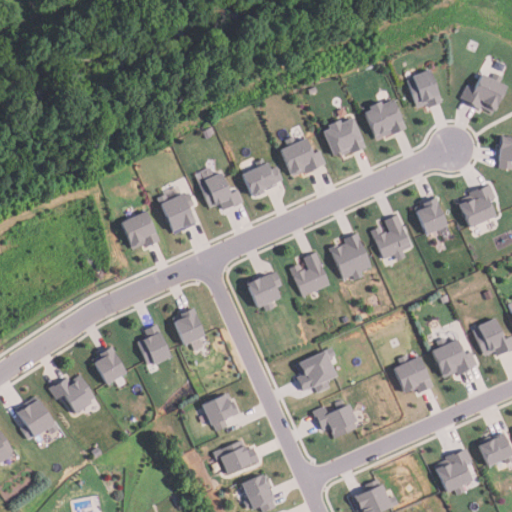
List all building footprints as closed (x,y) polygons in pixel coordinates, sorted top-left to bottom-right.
[(501,72),(492,68),(495,61),(504,65),(501,72)] [(429,69),(442,103),(428,108),(426,104),(415,108),(405,81),(412,78),(411,76),(429,69)] [(504,87),(491,112),(480,106),(478,110),(465,103),(465,102),(459,99),(465,86),(474,90),(481,76),(504,87)] [(392,100),(405,129),(392,135),(391,133),(375,140),(363,112),(368,110),(367,107),(379,101),(381,105),(392,100)] [(352,118),(365,148),(351,154),(350,152),(341,156),(339,153),(332,156),(322,132),(328,129),(326,125),(338,120),(340,123),(352,118)] [(210,136),(205,139),(202,131),(211,128),(214,133),(210,135),(210,136)] [(325,164),(320,151),(313,154),(306,138),(294,143),(291,137),(284,140),(286,146),(279,149),(291,177),(304,171),(305,174),(318,168),(317,167),(325,164)] [(511,137),(500,137),(498,168),(511,169),(511,137)] [(282,180),(276,167),(270,169),(266,161),(264,162),(262,158),(253,162),(255,167),(240,173),(250,195),(253,194),(254,197),(263,193),(262,191),(276,185),(275,183),(282,180)] [(241,202),(237,192),(229,195),(220,173),(212,176),(209,168),(195,174),(197,178),(196,179),(209,208),(219,204),(222,211),(241,202)] [(490,184),(496,198),(490,201),(496,216),(470,228),(458,201),(470,196),(469,193),(490,184)] [(195,224),(173,234),(156,198),(165,194),(164,192),(177,186),(180,194),(181,193),(183,197),(188,194),(193,206),(188,208),(195,224)] [(435,198),(447,226),(426,236),(414,208),(435,198)] [(144,211),(158,241),(144,247),(143,244),(131,250),(119,223),(144,211)] [(397,215),(413,247),(404,252),(406,257),(397,262),(394,255),(384,260),(371,232),(379,228),(382,234),(389,231),(384,221),(397,215)] [(356,234),(370,267),(360,271),(363,277),(355,281),(353,276),(342,280),(328,248),(338,245),(339,247),(345,244),(343,239),(356,234)] [(315,252),(329,285),(301,297),(288,268),(298,264),(301,271),(307,268),(302,258),(315,252)] [(246,284),(256,308),(262,305),(265,311),(273,308),(270,302),(280,298),(276,288),(282,285),(276,271),(246,284)] [(493,298),(487,301),(484,293),(490,290),(493,298)] [(448,302),(442,304),(440,298),(446,295),(448,302)] [(192,310),(203,337),(198,339),(202,347),(194,350),(190,343),(183,346),(171,319),(192,310)] [(494,320),(503,340),(511,337),(511,352),(497,359),(494,353),(484,358),(473,332),(478,329),(477,327),(494,320)] [(156,325),(170,357),(153,365),(152,362),(145,365),(135,342),(147,337),(144,330),(156,325)] [(458,338),(430,350),(443,379),(456,373),(457,375),(477,366),(471,352),(465,355),(458,338)] [(331,347),(294,365),(298,375),(295,377),(302,392),(315,386),(318,393),(329,388),(326,381),(337,376),(329,359),(335,356),(331,347)] [(109,348),(125,373),(106,385),(90,360),(109,348)] [(419,357),(433,387),(419,393),(417,388),(404,394),(392,368),(401,364),(398,358),(406,355),(409,361),(419,357)] [(78,376),(93,398),(89,401),(90,403),(75,414),(62,396),(56,400),(49,388),(66,376),(69,382),(78,376)] [(200,405),(209,426),(212,425),(215,432),(226,427),(223,420),(237,414),(231,401),(227,403),(224,395),(200,405)] [(35,397),(58,430),(51,434),(48,429),(34,438),(33,437),(28,441),(19,428),(24,425),(14,411),(35,397)] [(357,428),(354,423),(357,422),(349,404),(327,414),(324,407),(312,412),(321,431),(329,428),(333,438),(357,428)] [(0,463),(10,457),(8,455),(14,451),(0,431),(0,463)] [(503,435),(511,456),(510,457),(511,461),(504,464),(503,461),(487,468),(476,442),(490,436),(491,440),(503,435)] [(257,460),(225,474),(218,458),(215,460),(212,453),(240,440),(245,451),(252,448),(257,460)] [(100,453),(94,457),(90,451),(96,447),(100,453)] [(446,493),(434,466),(445,461),(444,458),(465,448),(471,463),(465,466),(472,482),(462,486),(464,492),(455,496),(453,490),(446,493)] [(261,475),(240,484),(246,500),(241,502),(245,511),(250,509),(251,511),(259,507),(260,511),(263,511),(274,508),(271,501),(273,500),(271,493),(269,494),(266,487),(269,486),(267,480),(264,482),(261,475)] [(397,505),(381,511),(355,511),(349,498),(366,490),(364,486),(377,480),(379,486),(381,485),(387,499),(393,497),(397,505)] [(178,510),(173,503),(177,501),(182,508),(178,510)]
